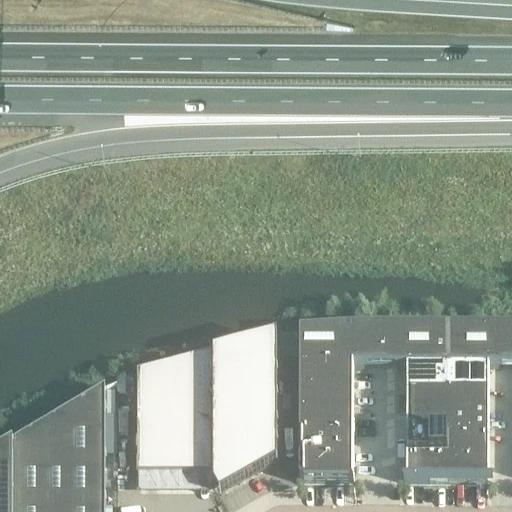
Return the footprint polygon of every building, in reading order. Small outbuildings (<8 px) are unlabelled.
[(448,371),(489,371),(489,372),(511,371),(511,333),(448,334),(448,371)] [(300,371),(353,371),(353,372),(381,372),(381,334),(364,334),(300,338),(300,371)] [(381,372),(407,372),(407,371),(448,371),(448,334),(381,334),(381,372)] [(278,467),(277,340),(138,378),(138,478),(214,478),(214,490),(214,489),(220,500),(278,467)] [(300,394),(353,394),(353,372),(353,371),(300,371),(300,394)] [(407,394),(448,394),(448,371),(407,371),(407,372),(407,394)] [(448,394),(489,394),(489,372),(489,371),(448,371),(448,394)] [(0,511),(105,511),(106,477),(105,460),(106,392),(105,392),(0,454),(0,511)] [(300,416),(353,416),(353,394),(300,394),(300,416)] [(407,416),(448,416),(448,394),(407,394),(407,416)] [(448,416),(489,416),(489,394),(448,394),(448,416)] [(300,439),(353,439),(353,416),(300,416),(300,439)] [(407,439),(448,439),(448,416),(407,416),(407,439)] [(448,439),(489,439),(489,416),(448,416),(448,439)] [(300,483),(353,482),(353,439),(300,439),(300,483)] [(407,439),(407,462),(448,462),(448,439),(407,439)] [(448,462),(489,462),(489,439),(448,439),(448,462)] [(407,462),(407,486),(448,486),(448,462),(407,462)] [(448,462),(448,486),(489,486),(489,462),(448,462)]
